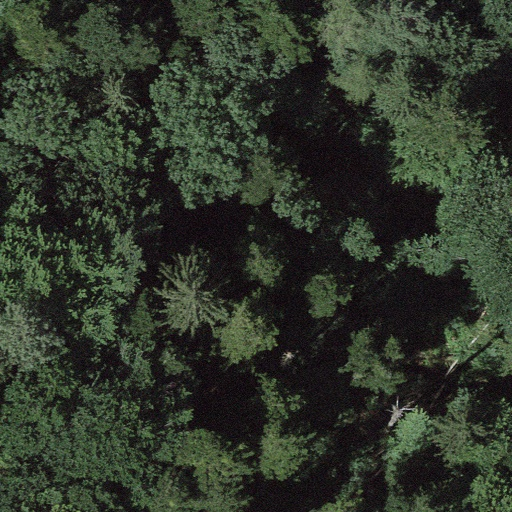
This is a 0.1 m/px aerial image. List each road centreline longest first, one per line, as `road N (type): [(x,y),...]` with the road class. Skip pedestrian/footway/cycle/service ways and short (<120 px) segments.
road 1 (track): [(511,302),(276,116),(0,97)]
road 2 (track): [(404,221),(500,164),(511,145)]
